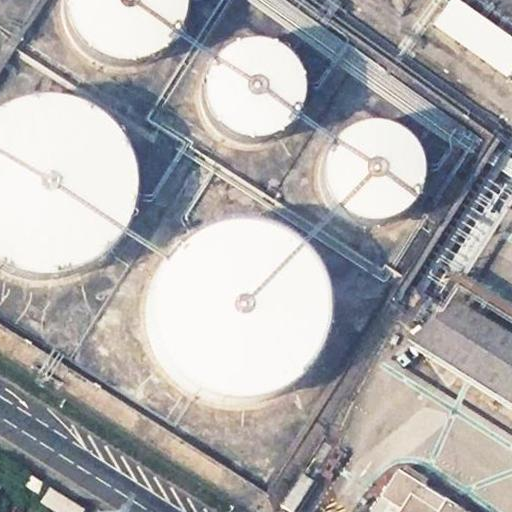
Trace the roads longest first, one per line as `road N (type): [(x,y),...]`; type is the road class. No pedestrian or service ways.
road 1 (unknown): [(325,511),(372,439),(404,423),(511,494)]
road 2 (unknown): [(511,110),(359,0)]
